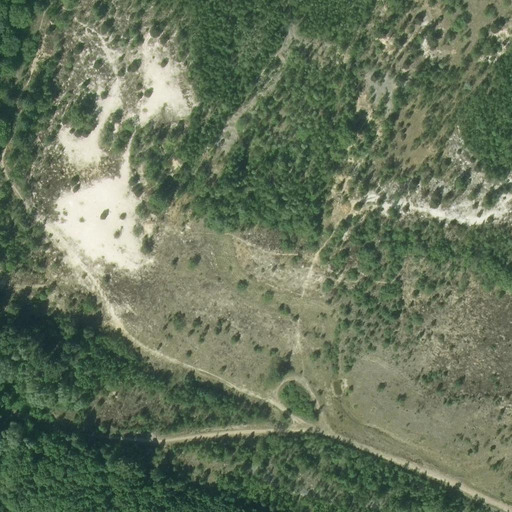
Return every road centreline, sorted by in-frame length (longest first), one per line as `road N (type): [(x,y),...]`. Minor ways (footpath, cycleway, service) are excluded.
road 1 (track): [(309,434),(506,511)]
road 2 (track): [(0,151),(47,0)]
road 3 (track): [(309,434),(276,403),(279,386),(293,379),(322,409),(324,435)]
